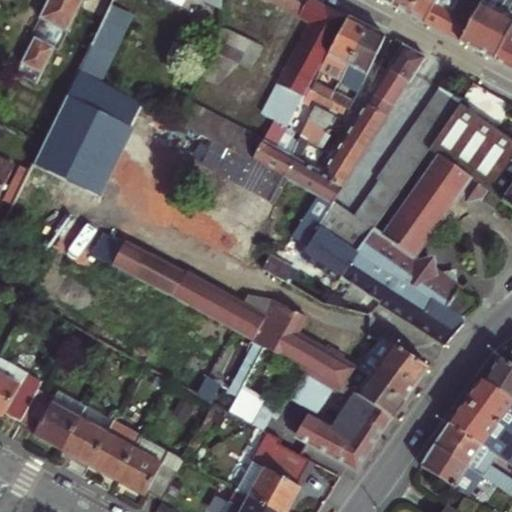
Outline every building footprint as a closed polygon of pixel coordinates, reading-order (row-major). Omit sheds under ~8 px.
[(51,0),(32,40),(36,42),(20,76),(39,85),(56,51),(60,53),(86,0),(51,0)] [(200,0),(200,1),(223,12),(222,0),(200,0)] [(268,0),(287,10),(292,0),(268,0)] [(288,128),(345,17),(312,0),(309,0),(301,17),(315,24),(268,118),(277,122),(288,128)] [(309,0),(292,0),(287,10),(301,17),(309,0)] [(392,0),(390,5),(407,14),(414,0),(392,0)] [(424,23),(436,0),(414,0),(407,14),(424,23)] [(423,24),(458,42),(479,6),(468,0),(436,0),(424,23),(423,24)] [(476,51),(504,0),(482,0),(479,6),(458,42),(459,43),(460,42),(476,51)] [(493,60),(511,26),(511,0),(504,0),(476,51),(493,60)] [(112,9),(81,73),(101,85),(133,19),(112,9)] [(340,79),(366,29),(347,18),(311,91),(328,100),(335,88),(328,85),(330,80),(332,76),(335,78),(336,77),(340,79)] [(511,26),(493,60),(511,70),(511,26)] [(360,90),(385,38),(366,29),(340,79),(335,88),(328,100),(336,104),(344,109),(348,111),(355,99),(347,94),(351,86),(360,90)] [(224,31),(201,77),(219,85),(239,66),(252,73),(263,49),(224,31)] [(409,86),(425,60),(402,47),(386,72),(409,86)] [(388,119),(409,86),(386,72),(371,96),(367,93),(366,105),(387,118),(388,119)] [(69,98),(130,128),(140,109),(101,85),(81,73),(69,98)] [(459,104),(461,101),(439,86),(376,177),(380,179),(354,218),(335,206),(332,209),(320,230),(357,254),(373,231),(426,152),(459,104)] [(328,100),(311,91),(303,106),(308,109),(313,100),(332,110),(336,104),(328,100)] [(103,183),(130,128),(69,98),(47,143),(44,149),(103,183)] [(189,102),(176,127),(253,167),(255,164),(266,142),(189,102)] [(341,115),(344,109),(336,104),(332,110),(341,115)] [(511,141),(459,104),(426,152),(437,160),(383,237),(373,231),(357,254),(462,321),(480,306),(461,293),(462,292),(436,275),(437,273),(425,264),(424,266),(418,263),(423,255),(464,193),(476,202),(483,200),(489,192),(511,207),(511,141)] [(344,140),(365,153),(387,118),(366,105),(344,140)] [(307,123),(324,132),(332,118),(314,108),(307,123)] [(253,167),(176,127),(166,122),(158,138),(204,162),(199,171),(273,210),(286,185),(281,182),(253,167)] [(266,142),(255,164),(283,179),(293,160),(289,157),(276,150),(288,128),(277,122),(266,142)] [(307,123),(294,148),(314,158),(319,149),(316,148),(324,132),(307,123)] [(331,180),(344,187),(365,153),(344,140),(327,168),(329,170),(331,180)] [(103,183),(44,149),(35,168),(96,197),(103,183)] [(0,158),(0,201),(18,167),(0,158)] [(331,180),(293,160),(283,179),(281,182),(286,185),(315,200),(331,208),(344,187),(331,180)] [(331,208),(315,200),(302,225),(318,233),(320,230),(332,209),(331,208)] [(166,217),(143,205),(121,245),(144,257),(166,217)] [(338,282),(340,279),(355,258),(317,234),(301,259),(338,282)] [(110,267),(121,245),(105,236),(94,258),(110,267)] [(110,267),(339,391),(341,387),(357,368),(297,335),(305,320),(273,303),(265,318),(189,278),(185,278),(144,257),(121,245),(110,267)] [(268,257),(261,271),(272,277),(279,263),(268,257)] [(380,304),(393,283),(355,258),(340,279),(379,305),(380,304)] [(279,263),(272,277),(290,287),(293,281),(287,278),(292,270),(279,263)] [(437,273),(436,275),(462,292),(464,290),(457,285),(457,269),(443,277),(437,273)] [(415,327),(428,305),(393,283),(380,304),(415,327)] [(462,326),(459,324),(428,305),(415,327),(443,345),(445,346),(462,326)] [(414,385),(427,368),(382,337),(369,353),(414,385)] [(403,401),(414,385),(369,353),(357,368),(403,401)] [(511,366),(506,362),(500,358),(485,382),(511,400),(511,366)] [(8,416),(21,423),(37,395),(43,384),(0,361),(0,417),(5,420),(8,416)] [(403,401),(357,368),(341,387),(345,390),(350,393),(390,419),(403,401)] [(511,400),(485,382),(481,380),(465,402),(511,433),(511,400)] [(207,403),(215,389),(203,383),(195,397),(207,403)] [(242,389),(228,415),(260,433),(274,407),(242,389)] [(81,419),(87,409),(57,392),(51,403),(37,395),(21,423),(35,431),(32,435),(63,452),(81,419)] [(390,419),(350,393),(329,429),(314,419),(300,443),(355,472),(368,450),(370,451),(390,419)] [(511,464),(511,433),(465,402),(449,424),(498,456),(511,465),(511,464)] [(87,409),(81,419),(108,434),(114,423),(87,409)] [(108,434),(81,419),(63,452),(90,467),(108,434)] [(114,423),(108,434),(90,467),(117,482),(141,438),(114,423)] [(498,456),(449,424),(435,445),(482,477),(509,495),(511,490),(511,484),(489,469),(498,456)] [(234,489),(275,511),(286,511),(300,487),(295,485),(308,462),(262,437),(234,489)] [(184,462),(141,438),(117,482),(147,498),(150,494),(162,501),(184,462)] [(482,477),(435,445),(420,468),(467,498),(482,477)] [(312,465),(308,462),(295,485),(300,487),(312,465)] [(275,511),(234,489),(219,481),(202,511),(275,511)]
